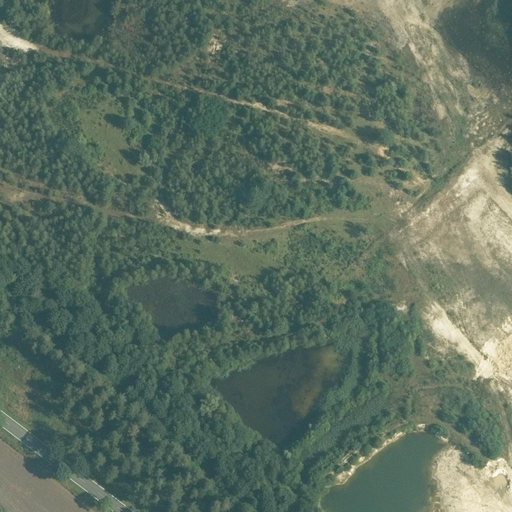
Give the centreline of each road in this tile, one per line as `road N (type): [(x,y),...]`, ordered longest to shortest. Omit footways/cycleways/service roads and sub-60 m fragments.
road 1 (tertiary): [(121,511),(0,418)]
road 2 (track): [(511,383),(486,327),(511,276)]
